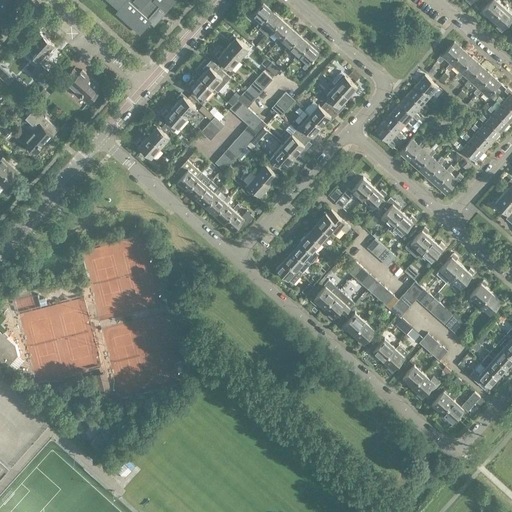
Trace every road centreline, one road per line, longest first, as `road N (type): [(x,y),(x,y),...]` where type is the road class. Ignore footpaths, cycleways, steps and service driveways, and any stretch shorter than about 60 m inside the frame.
road 1 (residential): [(467,436),(437,440),(236,259)]
road 2 (residential): [(236,259),(100,139)]
road 3 (residential): [(352,130),(383,92),(378,73),(296,0)]
road 4 (residential): [(236,259),(352,130)]
road 5 (residential): [(0,252),(100,139)]
road 6 (residential): [(496,403),(450,361),(461,349),(416,308)]
road 7 (residential): [(450,220),(352,130)]
road 8 (residential): [(146,86),(51,0)]
